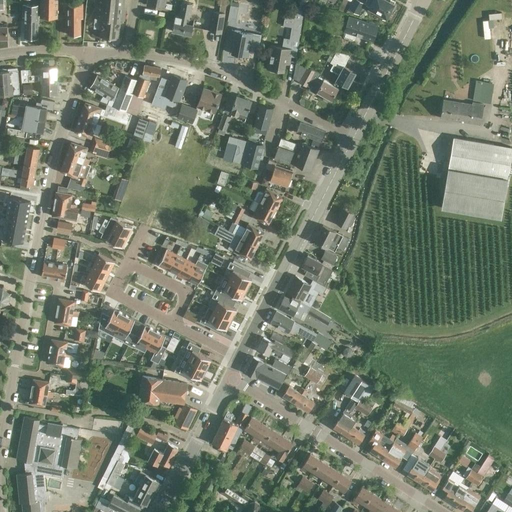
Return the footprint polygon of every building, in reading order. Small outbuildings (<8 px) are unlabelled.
[(40,0),(40,18),(58,18),(58,0),(40,0)] [(97,0),(95,19),(102,19),(100,37),(118,39),(122,0),(97,0)] [(165,0),(147,0),(147,5),(171,9),(172,4),(165,3),(165,0)] [(221,0),(219,12),(213,10),(209,31),(222,33),(226,13),(227,1),(221,0)] [(372,0),(373,0),(369,8),(381,14),(380,16),(385,19),(390,10),(392,10),(395,5),(393,4),(394,1),(391,0),(372,0)] [(191,35),(194,20),(189,19),(192,3),(182,1),(179,16),(175,16),(171,31),(191,35)] [(286,56),(290,56),(296,57),(305,1),(300,1),(299,7),(295,6),(294,13),(285,11),(283,26),(291,27),(290,39),(283,38),(282,47),(271,46),(267,68),(271,69),(270,71),(278,72),(278,70),(284,71),(286,56)] [(38,38),(39,4),(23,3),(22,15),(25,15),(25,38),(38,38)] [(81,19),(83,19),(83,4),(68,4),(68,35),(81,35),(81,19)] [(230,5),(227,21),(235,22),(238,6),(230,5)] [(344,31),(343,36),(344,38),(352,41),(354,40),(356,35),(373,40),(378,26),(349,16),(344,31)] [(509,41),(511,41),(511,21),(491,23),(493,65),(510,64),(509,41)] [(231,53),(237,54),(236,56),(244,57),(245,55),(248,56),(253,34),(232,29),(230,37),(234,37),(231,53)] [(320,47),(319,51),(333,55),(335,51),(320,47)] [(368,58),(370,51),(358,47),(356,54),(368,58)] [(348,87),(356,72),(345,66),(351,55),(336,51),(330,63),(333,64),(330,69),(339,74),(336,80),(348,87)] [(312,63),(303,59),(301,64),(310,68),(312,63)] [(133,94),(126,112),(130,113),(137,115),(138,111),(150,80),(151,75),(159,76),(160,68),(145,65),(143,75),(140,75),(138,80),(136,79),(131,93),(133,94)] [(307,68),(303,66),(298,75),(302,78),(300,82),(306,86),(308,83),(311,85),(308,90),(316,94),(317,92),(324,96),(323,98),(330,101),(331,99),(338,87),(319,77),(320,74),(307,68)] [(57,80),(57,67),(41,68),(41,75),(31,75),(30,69),(20,70),(22,83),(42,81),(57,80)] [(3,71),(5,95),(20,94),(18,70),(17,68),(8,69),(8,71),(3,71)] [(178,99),(186,78),(174,73),(171,82),(168,81),(165,87),(158,85),(151,103),(165,108),(170,95),(178,99)] [(104,95),(115,102),(113,107),(117,108),(117,109),(126,112),(133,94),(131,93),(136,79),(125,75),(120,88),(97,75),(90,87),(104,95)] [(42,81),(42,94),(58,93),(57,80),(42,81)] [(482,81),(479,101),(490,103),(493,83),(482,81)] [(23,84),(23,94),(32,94),(32,84),(23,84)] [(204,88),(196,109),(182,104),(178,117),(192,122),(196,113),(200,115),(202,108),(215,113),(221,94),(204,88)] [(237,115),(245,118),(252,101),(236,95),(231,108),(232,109),(230,113),(237,115)] [(24,116),(45,120),(47,108),(53,110),(54,101),(42,99),(41,103),(36,103),(36,106),(34,106),(33,111),(25,109),(26,107),(13,105),(11,114),(24,116)] [(443,100),(440,118),(480,125),(484,105),(473,103),(472,105),(443,100)] [(80,118),(96,124),(100,114),(104,115),(106,110),(85,102),(80,118)] [(260,105),(253,131),(265,134),(267,128),(273,108),(260,105)] [(218,128),(217,132),(224,134),(225,131),(226,131),(231,117),(223,114),(218,128)] [(24,116),(22,128),(26,129),(30,130),(43,132),(45,120),(24,116)] [(96,124),(80,118),(75,132),(91,138),(96,124)] [(147,122),(139,119),(137,126),(145,129),(147,122)] [(156,122),(149,120),(147,127),(153,129),(156,122)] [(325,131),(300,121),(296,132),(321,141),(325,131)] [(26,131),(21,130),(8,128),(7,134),(25,137),(26,131)] [(249,138),(251,131),(250,131),(248,140),(229,135),(223,159),(232,162),(233,161),(245,164),(251,142),(248,141),(249,138)] [(257,133),(251,131),(249,138),(248,141),(251,142),(245,164),(257,167),(263,144),(255,142),(257,133)] [(144,132),(142,139),(150,141),(152,135),(144,132)] [(91,144),(111,151),(114,144),(109,143),(110,142),(94,137),(91,144)] [(511,146),(453,137),(441,207),(501,218),(511,153),(511,146)] [(281,138),(279,145),(294,151),(297,144),(281,138)] [(88,165),(90,159),(84,157),(88,148),(71,142),(65,157),(88,165)] [(294,151),(290,163),(311,171),(319,150),(302,143),(297,143),(297,144),(294,151)] [(111,151),(91,144),(89,150),(96,153),(96,154),(106,158),(109,150),(111,151)] [(26,159),(38,161),(40,148),(28,146),(26,159)] [(7,149),(6,155),(10,156),(8,162),(19,164),(21,151),(11,150),(10,150),(7,149)] [(85,186),(87,179),(83,178),(88,165),(65,157),(60,172),(71,176),(74,177),(72,181),(85,186)] [(26,159),(23,171),(35,174),(38,161),(26,159)] [(269,160),(266,168),(266,169),(273,171),(270,180),(287,186),(293,171),(276,165),(277,163),(269,160)] [(35,174),(23,171),(3,168),(2,174),(22,178),(21,184),(33,186),(35,174)] [(128,180),(120,177),(115,190),(124,193),(128,180)] [(245,178),(243,185),(256,189),(258,182),(245,178)] [(260,202),(275,210),(282,196),(266,188),(264,193),(260,191),(257,191),(254,199),(254,200),(260,202)] [(76,208),(77,205),(71,204),(72,194),(56,192),(54,204),(76,208)] [(30,200),(9,197),(7,208),(28,212),(30,200)] [(260,202),(254,200),(250,209),(255,211),(252,216),(268,224),(275,210),(260,202)] [(83,202),(82,209),(94,211),(96,202),(91,201),(91,204),(83,202)] [(227,208),(242,215),(245,209),(230,202),(227,208)] [(76,208),(54,204),(52,216),(76,220),(79,208),(76,208)] [(343,207),(335,223),(347,229),(355,213),(343,207)] [(28,212),(7,208),(6,218),(26,222),(28,212)] [(228,230),(258,245),(265,232),(249,223),(246,229),(237,224),(242,215),(227,208),(224,215),(232,219),(231,221),(233,222),(228,230)] [(205,220),(199,216),(195,221),(201,225),(205,220)] [(111,217),(106,227),(127,238),(132,228),(128,226),(128,225),(125,224),(125,225),(111,217)] [(26,222),(6,218),(4,228),(25,232),(26,222)] [(70,232),(71,224),(58,221),(57,229),(70,232)] [(344,248),(349,238),(323,224),(314,240),(335,251),(337,247),(343,250),(344,248)] [(218,225),(214,234),(221,237),(231,242),(228,248),(234,252),(250,260),(258,245),(228,230),(225,229),(218,225)] [(106,227),(101,237),(122,248),(127,238),(106,227)] [(25,232),(4,228),(2,239),(23,243),(25,232)] [(164,254),(158,265),(168,270),(176,254),(167,249),(170,244),(164,241),(159,251),(164,254)] [(325,250),(320,258),(333,265),(337,256),(325,250)] [(225,257),(215,252),(211,261),(220,266),(225,257)] [(99,254),(94,264),(110,272),(115,262),(99,254)] [(176,254),(168,270),(178,275),(186,259),(176,254)] [(304,275),(316,281),(326,287),(326,286),(324,285),(333,269),(322,264),(323,262),(308,254),(302,265),(307,268),(304,275)] [(186,259),(178,275),(187,280),(198,260),(188,255),(186,259)] [(53,279),(56,263),(44,260),(41,276),(53,279)] [(198,260),(187,280),(197,285),(208,265),(198,260)] [(228,268),(223,277),(228,280),(247,289),(250,283),(249,283),(252,279),(239,272),(242,267),(230,261),(227,267),(228,268)] [(56,263),(53,279),(65,281),(68,265),(56,263)] [(94,264),(89,274),(105,282),(110,272),(94,264)] [(89,274),(84,284),(100,292),(105,282),(89,274)] [(296,276),(287,290),(303,299),(311,284),(296,276)] [(218,286),(215,292),(226,297),(229,292),(242,299),(244,295),(247,289),(228,280),(223,277),(219,286),(218,286)] [(326,287),(316,281),(312,289),(325,295),(328,288),(326,287)] [(0,306),(1,307),(1,305),(8,302),(9,303),(10,302),(9,301),(10,293),(12,293),(11,292),(10,292),(4,287),(4,286),(3,285),(3,287),(0,286),(0,306)] [(88,301),(89,291),(83,290),(81,300),(88,301)] [(215,292),(212,297),(218,300),(213,310),(232,319),(235,313),(234,313),(236,309),(224,303),(226,297),(215,292)] [(291,299),(284,295),(278,307),(300,318),(303,313),(315,319),(315,318),(328,324),(331,319),(332,318),(329,316),(300,300),(293,297),(291,299)] [(79,314),(79,311),(73,310),(75,301),(59,298),(57,310),(79,314)] [(202,316),(199,322),(211,328),(214,322),(222,327),(226,329),(228,325),(229,325),(232,319),(213,310),(208,307),(204,317),(202,316)] [(198,315),(187,309),(183,317),(194,323),(198,315)] [(79,314),(57,310),(55,322),(71,325),(72,316),(78,317),(79,314)] [(101,312),(98,328),(113,336),(125,314),(123,313),(118,311),(118,312),(114,310),(110,317),(101,312)] [(276,311),(270,323),(288,333),(291,328),(294,329),(295,328),(298,323),(294,321),(295,321),(276,311)] [(125,314),(113,336),(123,341),(123,342),(129,345),(134,334),(129,331),(134,320),(130,318),(131,317),(125,314)] [(134,334),(129,345),(134,348),(135,347),(144,352),(155,330),(149,327),(145,325),(139,337),(134,334)] [(306,327),(302,334),(312,339),(316,332),(306,327)] [(74,334),(85,336),(86,330),(76,328),(74,334)] [(155,330),(144,352),(145,352),(147,348),(154,351),(150,360),(158,363),(166,347),(161,345),(165,336),(161,334),(162,333),(155,330)] [(273,331),(270,337),(274,339),(274,340),(279,343),(283,336),(273,331)] [(313,338),(312,340),(319,345),(326,349),(327,347),(332,341),(318,331),(313,338)] [(179,340),(172,336),(166,348),(173,352),(179,340)] [(264,337),(258,349),(268,355),(271,350),(280,355),(279,358),(287,363),(291,356),(297,359),(299,353),(293,350),(282,344),(279,343),(274,340),(273,342),(264,337)] [(50,351),(71,355),(73,343),(52,339),(50,351)] [(188,348),(183,357),(206,369),(209,364),(209,363),(211,359),(198,353),(201,347),(189,342),(186,347),(188,348)] [(312,342),(300,360),(305,364),(310,367),(304,376),(311,380),(318,368),(317,368),(320,364),(311,358),(317,349),(325,355),(328,351),(326,349),(319,345),(319,346),(312,342)] [(352,350),(349,348),(345,348),(343,351),(343,355),(346,357),(350,357),(352,354),(352,350)] [(71,355),(50,351),(47,363),(63,366),(65,356),(71,357),(71,355)] [(285,372),(272,365),(271,366),(263,361),(253,356),(246,371),(255,376),(256,374),(279,386),(285,373),(285,372)] [(177,366),(174,372),(185,378),(188,372),(195,376),(201,379),(203,375),(206,369),(183,357),(178,367),(177,366)] [(288,374),(292,366),(275,358),(272,365),(285,372),(285,373),(288,374)] [(318,368),(311,380),(316,383),(324,371),(323,371),(325,368),(320,365),(318,368)] [(172,375),(162,369),(160,378),(143,376),(139,400),(159,403),(160,399),(184,403),(187,383),(171,380),(172,375)] [(67,376),(89,380),(90,374),(68,370),(67,376)] [(354,375),(343,391),(358,400),(359,398),(360,398),(364,401),(373,387),(368,384),(354,375)] [(89,380),(67,376),(66,382),(76,384),(75,388),(72,390),(69,390),(69,394),(86,397),(87,394),(87,391),(89,380)] [(31,391),(53,396),(54,392),(48,391),(49,381),(34,379),(31,391)] [(296,403),(305,389),(302,388),(299,392),(289,385),(283,395),(296,403)] [(305,389),(296,403),(308,411),(315,401),(305,395),(307,391),(305,389)] [(53,396),(31,391),(29,403),(45,405),(47,397),(53,398),(53,396)] [(361,412),(369,399),(368,398),(366,402),(360,398),(354,408),(361,412)] [(369,399),(361,412),(367,416),(375,403),(369,399)] [(396,399),(393,405),(406,412),(403,417),(407,419),(413,408),(396,399)] [(51,404),(50,410),(60,412),(61,406),(51,404)] [(175,423),(187,428),(196,409),(186,404),(183,405),(175,423)] [(235,421),(243,426),(249,414),(241,410),(235,421)] [(346,435),(357,418),(345,410),(333,427),(346,435)] [(252,439),(262,423),(252,416),(244,428),(254,434),(252,439)] [(48,426),(39,424),(40,420),(24,417),(16,459),(25,461),(26,473),(17,474),(19,503),(22,502),(23,511),(45,511),(44,501),(49,500),(48,490),(46,490),(44,474),(47,474),(63,477),(66,466),(78,468),(83,440),(78,439),(80,428),(48,423),(48,426)] [(121,428),(122,421),(97,417),(96,425),(121,428)] [(218,431),(237,440),(239,435),(234,433),(238,425),(224,418),(218,431)] [(357,418),(346,435),(358,443),(364,434),(364,433),(365,432),(360,428),(358,430),(354,427),(357,423),(355,421),(357,418)] [(367,430),(373,433),(379,424),(373,420),(367,430)] [(132,433),(136,424),(135,424),(136,423),(129,422),(97,486),(103,489),(104,487),(105,488),(112,473),(118,461),(124,449),(123,449),(131,432),(132,433)] [(398,435),(403,426),(398,422),(392,431),(398,435)] [(265,441),(272,430),(262,423),(252,439),(262,445),(265,441)] [(136,424),(132,433),(152,443),(154,438),(164,444),(168,436),(158,430),(157,433),(141,424),(140,426),(136,424)] [(403,426),(398,435),(402,437),(408,428),(403,426)] [(265,441),(271,445),(268,449),(273,452),(283,436),(272,430),(265,441)] [(387,447),(378,442),(383,434),(376,430),(368,442),(373,446),(370,450),(383,458),(391,444),(389,443),(387,447)] [(237,440),(218,431),(212,442),(227,449),(228,446),(233,448),(237,440)] [(415,432),(407,445),(414,450),(423,437),(415,432)] [(283,436),(273,452),(276,454),(275,455),(283,460),(286,454),(293,443),(283,436)] [(242,455),(250,443),(244,439),(236,452),(242,455)] [(391,444),(383,458),(395,466),(400,457),(406,449),(395,441),(392,445),(391,444)] [(157,464),(159,460),(169,465),(178,447),(169,442),(163,453),(154,448),(148,460),(157,464)] [(250,443),(242,455),(243,456),(245,452),(255,458),(260,449),(250,443)] [(441,450),(435,458),(440,462),(447,453),(446,452),(450,446),(445,443),(441,450)] [(435,458),(441,450),(434,445),(428,454),(435,458)] [(124,449),(118,461),(124,463),(125,461),(127,462),(129,457),(127,451),(124,449)] [(260,449),(255,458),(265,464),(266,463),(269,457),(271,456),(260,449)] [(307,468),(314,472),(321,461),(310,454),(301,469),(305,471),(307,468)] [(462,455),(458,462),(466,467),(470,460),(462,455)] [(493,459),(487,456),(482,464),(488,467),(493,459)] [(275,461),(269,457),(266,463),(271,466),(275,461)] [(414,464),(407,474),(420,482),(429,468),(431,465),(418,457),(414,464)] [(124,479),(123,478),(118,475),(125,464),(124,464),(124,463),(118,461),(112,473),(124,479)] [(314,472),(324,478),(331,467),(321,461),(314,472)] [(465,478),(471,482),(477,473),(481,466),(474,463),(465,478)] [(324,478),(335,485),(342,473),(331,467),(324,478)] [(429,468),(420,482),(432,490),(438,481),(441,476),(429,468)] [(112,473),(105,488),(109,490),(111,485),(119,489),(124,479),(112,473)] [(352,480),(342,473),(335,485),(345,491),(352,480)] [(483,476),(477,473),(471,482),(478,486),(483,476)] [(139,486),(153,493),(159,481),(145,474),(139,486)] [(303,476),(297,485),(302,488),(308,479),(303,476)] [(455,480),(454,481),(448,478),(441,488),(447,492),(444,497),(456,505),(467,488),(455,480)] [(309,480),(303,489),(307,492),(313,482),(309,480)] [(254,500),(227,483),(221,492),(245,507),(245,510),(243,511),(257,511),(261,508),(260,503),(255,500),(254,500)] [(147,505),(153,493),(139,486),(134,497),(127,494),(124,499),(132,503),(131,504),(143,509),(143,508),(145,504),(147,505)] [(359,501),(365,504),(372,493),(362,486),(355,498),(352,502),(356,505),(359,501)] [(467,488),(456,505),(467,511),(469,511),(475,504),(480,495),(467,488)] [(132,503),(124,499),(110,492),(109,493),(107,492),(108,491),(105,489),(101,496),(104,498),(105,496),(107,497),(111,499),(110,501),(100,496),(95,506),(101,509),(100,509),(106,511),(144,511),(146,510),(143,508),(143,509),(131,504),(132,503)] [(323,489),(317,498),(323,502),(329,493),(323,489)] [(509,505),(511,499),(511,490),(511,489),(509,492),(508,492),(502,501),(509,505)] [(324,511),(334,496),(329,493),(323,502),(319,507),(324,511)] [(365,504),(371,508),(368,511),(374,511),(383,500),(372,493),(365,504)] [(383,500),(374,511),(388,511),(392,506),(383,500)] [(336,503),(329,511),(338,511),(342,507),(336,503)] [(486,511),(504,511),(505,511),(492,503),(486,511)]
